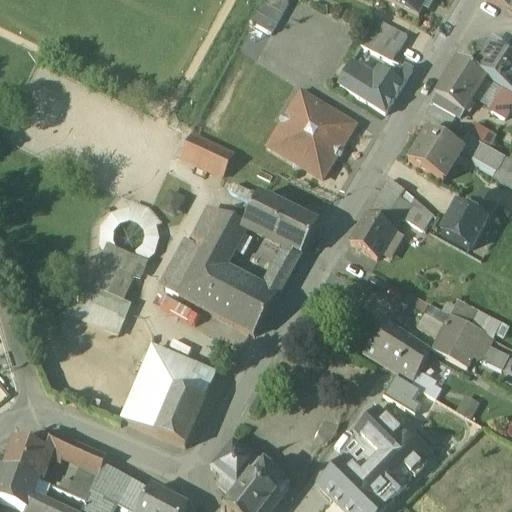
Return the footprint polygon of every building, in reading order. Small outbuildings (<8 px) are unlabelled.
[(288,8),(273,0),(264,0),(255,17),(276,29),(288,8)] [(382,0),(382,1),(382,2),(419,21),(429,0),(382,0)] [(511,0),(503,0),(500,5),(506,9),(511,0)] [(276,29),(255,17),(249,27),(270,39),(276,29)] [(376,24),(349,68),(352,70),(340,90),(385,119),(412,75),(391,66),(407,41),(376,24)] [(511,70),(511,71),(489,56),(477,76),(486,82),(491,85),(503,94),(511,98),(511,70)] [(477,76),(458,64),(435,99),(437,100),(433,107),(459,122),(463,116),(464,117),(481,91),(483,87),(486,82),(477,76)] [(503,94),(491,85),(488,90),(483,87),(481,91),(498,102),(503,94)] [(511,98),(503,94),(498,102),(490,115),(505,125),(511,113),(511,98)] [(355,130),(301,97),(268,151),(293,166),(293,170),(299,169),(322,184),(355,130)] [(459,152),(428,133),(408,165),(443,186),(462,156),(463,154),(459,152)] [(192,140),(180,165),(222,185),(234,160),(192,140)] [(506,163),(466,140),(459,152),(463,154),(462,156),(496,176),(506,163)] [(511,166),(506,163),(496,176),(492,182),(511,193),(511,166)] [(396,189),(388,185),(382,195),(391,201),(398,205),(404,196),(396,189)] [(391,201),(382,195),(367,220),(377,225),(391,201)] [(491,201),(481,196),(468,214),(487,224),(498,205),(495,204),(491,201)] [(173,216),(179,204),(167,199),(162,210),(173,216)] [(318,230),(258,201),(250,217),(243,231),(245,232),(301,260),(318,230)] [(210,210),(228,217),(231,208),(213,202),(210,210)] [(434,221),(415,205),(404,224),(424,237),(434,221)] [(468,214),(457,208),(441,238),(470,254),(487,224),(468,214)] [(240,212),(232,225),(243,231),(250,217),(240,212)] [(232,225),(209,213),(189,249),(203,256),(200,261),(199,263),(216,272),(217,271),(223,274),(245,232),(243,231),(232,225)] [(377,225),(367,220),(350,248),(376,264),(394,236),(377,225)] [(200,261),(203,256),(189,249),(185,247),(161,291),(179,300),(197,266),(193,264),(196,259),(200,261)] [(301,260),(286,253),(263,295),(277,303),(301,260)] [(216,272),(199,263),(197,266),(179,300),(254,340),(277,303),(263,295),(223,274),(217,271),(216,272)] [(134,282),(103,268),(92,292),(102,296),(124,306),(134,282)] [(124,306),(102,296),(96,308),(118,318),(124,306)] [(428,308),(408,297),(402,308),(422,319),(428,308)] [(503,344),(509,333),(459,306),(450,321),(485,339),(495,345),(497,341),(503,344)] [(450,321),(431,310),(425,320),(445,331),(450,321)] [(485,339),(450,321),(445,331),(432,354),(466,373),(485,339)] [(429,359),(381,329),(363,358),(412,387),(429,359)] [(153,351),(141,377),(154,383),(165,357),(153,351)] [(501,377),(508,362),(490,353),(483,367),(501,377)] [(216,379),(165,357),(154,383),(173,391),(205,405),(216,379)] [(154,383),(141,377),(122,423),(153,437),(173,391),(154,383)] [(383,400),(414,419),(421,409),(413,404),(419,395),(395,380),(383,400)] [(205,405),(173,391),(153,437),(185,451),(205,405)] [(466,399),(458,414),(471,421),(479,405),(466,399)] [(426,463),(378,416),(357,438),(374,456),(355,474),(345,465),(319,491),(340,511),(385,511),(406,491),(403,487),(426,463)] [(71,447),(44,437),(38,452),(47,455),(45,461),(53,464),(56,457),(65,461),(71,447)] [(38,452),(14,444),(4,473),(37,484),(45,461),(47,455),(38,452)] [(272,511),(290,490),(233,446),(211,472),(223,481),(217,489),(231,500),(221,511),(272,511)] [(104,463),(71,447),(65,461),(99,476),(102,469),(104,463)] [(131,485),(102,469),(99,476),(86,505),(100,511),(115,511),(116,511),(131,485)] [(37,484),(4,473),(0,482),(0,505),(17,511),(26,511),(32,498),(37,484)] [(139,511),(149,495),(131,485),(116,511),(117,511),(139,511)] [(186,511),(187,511),(151,491),(149,495),(139,511),(186,511)] [(59,511),(32,498),(26,511),(59,511)] [(82,511),(86,505),(70,498),(65,508),(73,511),(82,511)]
